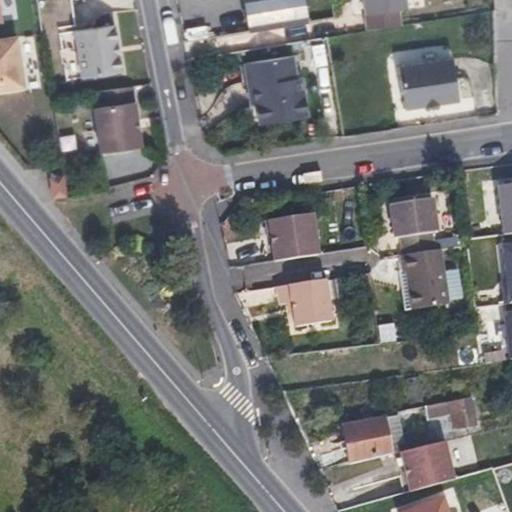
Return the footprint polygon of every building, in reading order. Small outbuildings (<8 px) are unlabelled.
[(409,0),(359,0),(364,30),(404,25),(402,11),(411,10),(409,0)] [(80,24),(95,16),(87,1),(72,10),(80,24)] [(206,11),(208,21),(209,31),(250,27),(247,7),(206,11)] [(124,73),(117,24),(79,30),(86,79),(124,73)] [(0,92),(27,88),(19,39),(0,41),(0,92)] [(291,58),(243,64),(247,88),(252,87),(258,125),(307,118),(300,79),(295,80),(291,58)] [(454,62),(398,69),(406,111),(462,103),(454,62)] [(143,148),(136,89),(101,93),(103,107),(96,108),(102,153),(143,148)] [(64,173),(48,173),(49,198),(64,198),(64,173)] [(431,201),(388,207),(394,240),(400,240),(402,257),(433,253),(430,235),(436,235),(431,201)] [(269,221),(275,263),(318,256),(312,215),(269,221)] [(511,241),(498,243),(504,303),(511,302),(511,241)] [(402,257),(399,258),(402,273),(405,273),(411,312),(447,306),(439,252),(433,253),(402,257)] [(265,280),(261,263),(241,268),(244,285),(265,280)] [(324,281),(277,287),(280,305),(292,303),(296,328),(331,323),(324,281)] [(511,314),(503,317),(511,361),(511,360),(511,314)] [(375,327),(379,343),(396,340),(392,323),(375,327)] [(465,428),(459,402),(445,405),(452,432),(465,428)] [(392,456),(388,438),(383,420),(340,429),(350,467),(392,456)] [(443,443),(399,454),(408,491),(452,480),(443,443)]
